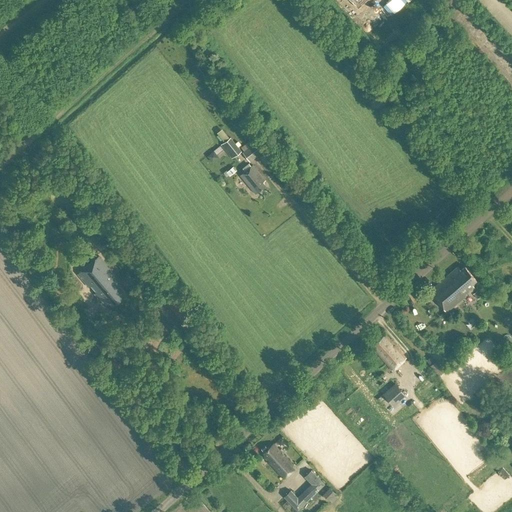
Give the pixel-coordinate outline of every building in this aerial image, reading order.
[(443,0),(439,0),(435,5),(439,9),(446,2),(443,0)] [(241,151),(230,137),(221,145),(231,158),(241,151)] [(241,147),(244,151),(242,152),(250,162),(262,152),(252,138),(241,147)] [(220,146),(213,151),(216,155),(223,150),(220,146)] [(265,180),(253,164),(240,175),(255,193),(265,185),(263,182),(265,180)] [(233,166),(226,172),(228,174),(229,176),(236,170),(234,167),(233,166)] [(452,208),(447,202),(432,216),(438,222),(452,208)] [(121,282),(99,256),(77,273),(105,306),(110,301),(113,305),(126,294),(118,284),(121,282)] [(477,281),(464,266),(460,270),(457,267),(428,292),(446,312),(475,288),(472,285),(477,281)] [(478,300),(482,296),(478,291),(473,294),(478,300)] [(174,294),(165,301),(174,315),(184,308),(174,294)] [(394,345),(385,334),(373,344),(376,347),(373,350),(391,371),(406,358),(394,345)] [(431,356),(426,360),(430,365),(435,361),(431,356)] [(107,364),(112,372),(118,369),(113,361),(107,364)] [(395,383),(383,394),(394,406),(406,395),(395,383)] [(270,463),(284,478),(295,468),(273,444),(263,453),(265,455),(263,457),(269,464),(270,463)] [(499,471),(505,477),(509,473),(503,467),(499,471)] [(290,490),(283,496),(297,510),(325,483),(311,470),(304,477),(311,483),(297,497),(290,490)] [(329,487),(322,494),(328,500),(336,493),(329,487)]
